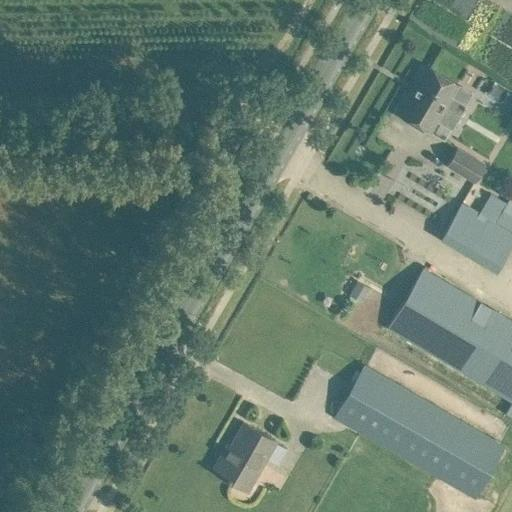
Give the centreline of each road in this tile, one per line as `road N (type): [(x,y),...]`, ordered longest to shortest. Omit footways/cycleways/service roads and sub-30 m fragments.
road 1 (tertiary): [(72,511),(369,0)]
road 2 (track): [(0,105),(239,107),(273,113),(292,132)]
